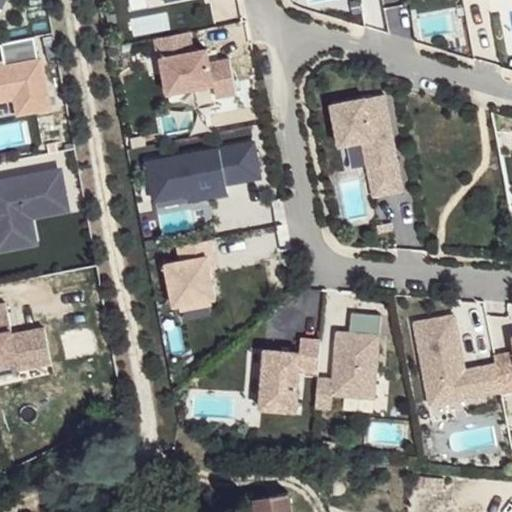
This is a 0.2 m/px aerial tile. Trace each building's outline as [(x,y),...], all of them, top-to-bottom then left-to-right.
[(236,93),(228,57),(208,61),(206,48),(192,51),(188,30),(152,37),(156,58),(160,57),(167,92),(213,83),(215,97),(236,93)] [(0,99),(12,97),(15,113),(51,106),(41,57),(36,58),(32,36),(0,41),(0,47),(3,64),(0,64),(0,99)] [(397,160),(383,92),(330,102),(338,144),(361,140),(366,166),(397,160)] [(263,175),(255,139),(145,160),(153,199),(187,192),(188,200),(228,192),(226,183),(263,175)] [(403,190),(397,160),(366,166),(372,196),(403,190)] [(30,214),(65,208),(58,168),(0,178),(0,246),(34,241),(30,214)] [(253,178),(255,221),(270,221),(268,177),(253,178)] [(367,220),(364,178),(340,180),(343,221),(367,220)] [(190,202),(192,224),(210,223),(209,201),(190,202)] [(500,215),(493,225),(501,231),(508,222),(500,215)] [(392,228),(391,220),(376,222),(377,231),(392,228)] [(216,295),(211,266),(219,265),(214,235),(178,242),(181,257),(167,259),(175,302),(180,301),(211,296),(216,295)] [(181,308),(212,302),(211,296),(180,301),(181,308)] [(7,303),(0,303),(0,365),(47,358),(43,331),(12,335),(7,303)] [(501,389),(495,360),(465,366),(455,312),(414,320),(430,402),(501,389)] [(376,396),(380,332),(337,329),(333,375),(318,374),(315,404),(332,405),(333,393),(376,396)] [(297,408),(301,368),(318,369),(321,336),(302,335),(300,349),(266,346),(261,404),(297,408)] [(511,348),(494,352),(495,360),(501,389),(511,386),(511,348)] [(291,511),(289,492),(256,497),(258,511),(291,511)]
